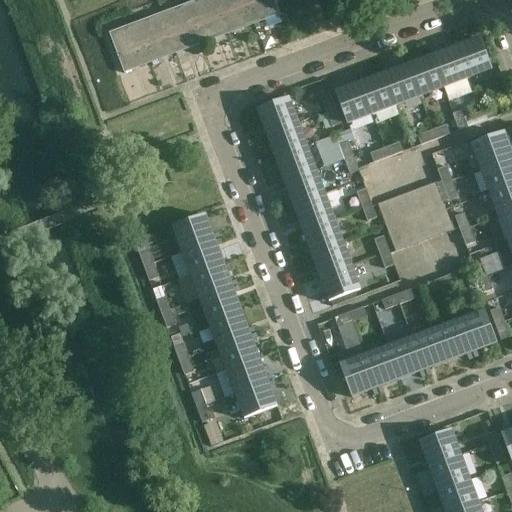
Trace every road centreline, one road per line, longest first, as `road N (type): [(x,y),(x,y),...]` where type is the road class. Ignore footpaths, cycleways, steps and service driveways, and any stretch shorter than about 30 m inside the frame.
road 1 (residential): [(214,133),(334,430),(369,438),(511,384)]
road 2 (residential): [(465,0),(237,85),(224,96),(214,133)]
road 3 (unclassified): [(67,511),(0,385)]
